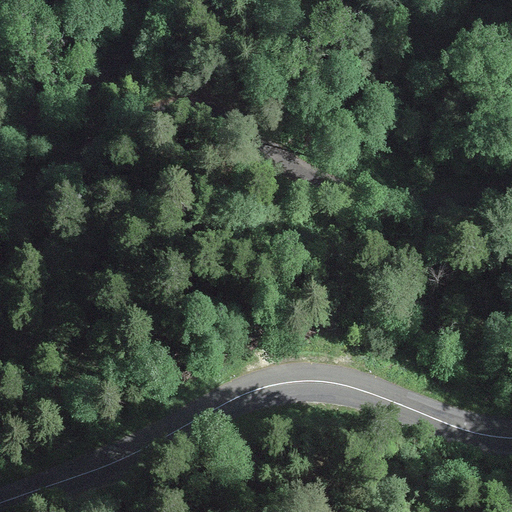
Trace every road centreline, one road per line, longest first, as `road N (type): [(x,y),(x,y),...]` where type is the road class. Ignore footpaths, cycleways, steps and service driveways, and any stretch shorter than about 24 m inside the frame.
road 1 (unclassified): [(0,206),(29,197),(129,127),(190,114),(229,125),(319,182),(384,202),(457,201),(511,185)]
road 2 (secondary): [(511,438),(452,427),(348,385),(289,380),(239,394),(89,469),(0,499)]
road 3 (unclassified): [(202,0),(165,17),(53,115),(0,140)]
